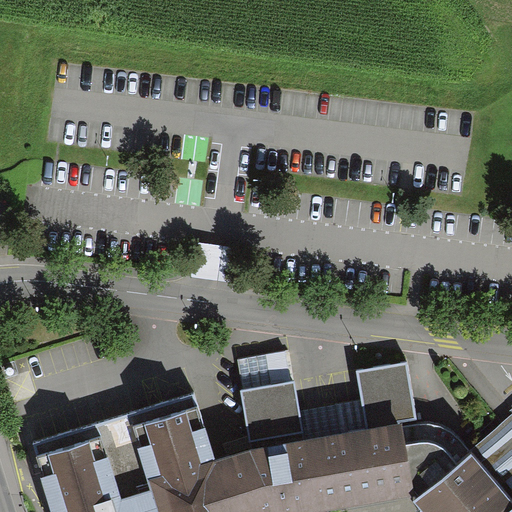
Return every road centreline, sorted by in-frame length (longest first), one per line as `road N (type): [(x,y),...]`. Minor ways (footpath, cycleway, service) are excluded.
road 1 (residential): [(511,342),(0,282)]
road 2 (unknown): [(145,294),(162,351),(157,366),(142,379),(36,399)]
